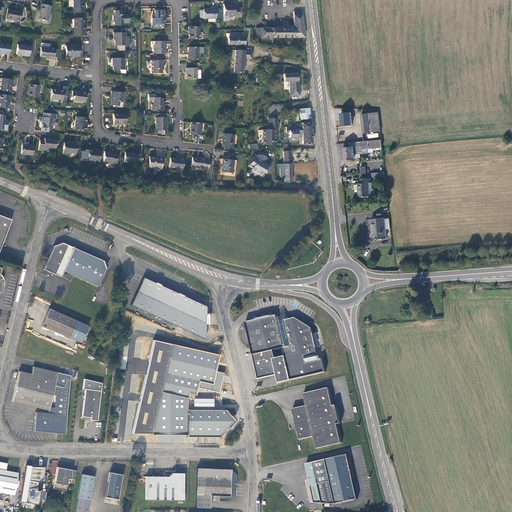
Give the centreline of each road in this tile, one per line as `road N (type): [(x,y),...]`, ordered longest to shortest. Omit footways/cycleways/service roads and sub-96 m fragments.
road 1 (secondary): [(306,0),(331,266)]
road 2 (secondary): [(348,263),(314,0)]
road 3 (unclassified): [(0,445),(252,451)]
road 4 (unclassified): [(51,203),(0,396)]
road 5 (secondary): [(354,345),(396,511)]
road 6 (unclassified): [(252,451),(224,308),(229,283)]
road 7 (residential): [(175,143),(174,0)]
road 8 (residential): [(95,77),(97,134),(175,143)]
